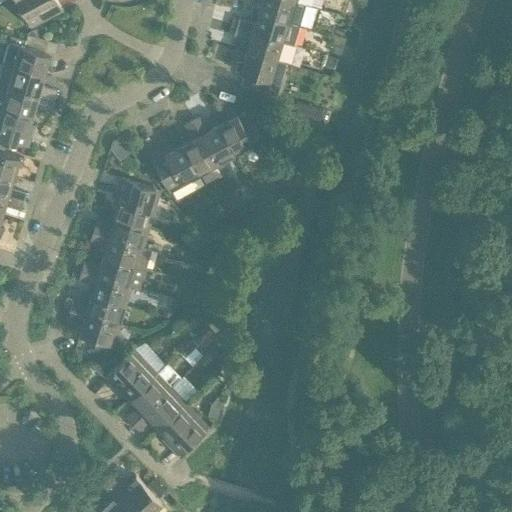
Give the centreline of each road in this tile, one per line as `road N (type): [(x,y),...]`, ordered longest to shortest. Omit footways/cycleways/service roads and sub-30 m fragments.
road 1 (residential): [(183,0),(162,73),(92,126),(19,308),(24,362),(63,415),(70,439),(61,474),(27,511)]
road 2 (unknown): [(405,0),(290,389),(295,511)]
road 3 (unclassified): [(412,511),(412,259),(474,0)]
